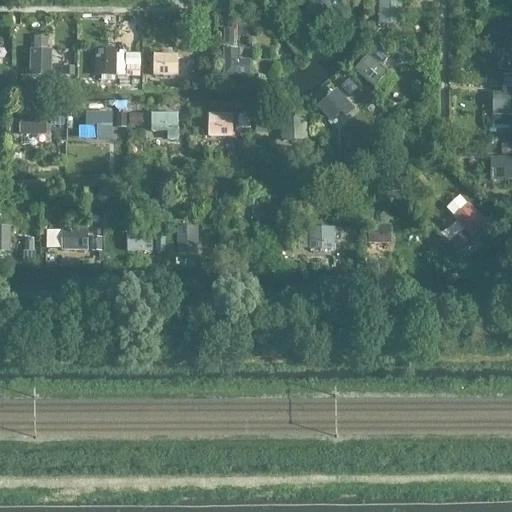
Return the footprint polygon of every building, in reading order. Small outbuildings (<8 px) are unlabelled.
[(304,0),(304,12),(334,12),(334,0),(304,0)] [(403,0),(380,0),(380,24),(402,25),(403,0)] [(245,45),(243,19),(221,21),(223,47),(245,45)] [(493,20),(494,47),(511,46),(511,21),(511,20),(493,20)] [(89,47),(89,76),(109,76),(108,46),(89,47)] [(241,47),(224,47),(224,77),(252,77),(252,58),(242,58),(241,47)] [(31,48),(32,75),(55,74),(54,48),(31,48)] [(143,65),(142,52),(127,53),(127,65),(143,65)] [(181,53),(154,54),(154,76),(181,75),(181,53)] [(197,75),(199,61),(186,59),(183,72),(197,75)] [(367,62),(351,80),(371,96),(386,78),(367,62)] [(496,126),(511,125),(511,89),(496,90),(496,126)] [(320,108),(336,125),(356,108),(340,90),(320,108)] [(114,139),(115,111),(89,110),(88,138),(114,139)] [(144,111),(144,132),(172,131),(172,110),(144,111)] [(21,112),(20,143),(38,143),(39,112),(21,112)] [(235,135),(236,113),(211,113),(210,134),(235,135)] [(277,121),(277,145),(302,145),(302,121),(277,121)] [(511,155),(511,142),(492,143),(492,156),(511,155)] [(511,157),(489,158),(490,174),(511,173),(511,157)] [(0,249),(13,249),(13,224),(0,224),(0,249)] [(55,226),(54,248),(87,250),(88,227),(55,226)] [(337,248),(337,226),(307,226),(307,248),(337,248)] [(364,227),(364,247),(388,246),(387,226),(364,227)] [(91,249),(105,249),(105,227),(91,227),(91,249)] [(183,229),(182,251),(206,252),(206,230),(183,229)] [(130,232),(130,238),(155,240),(154,251),(161,252),(162,234),(130,232)] [(153,240),(129,241),(130,252),(154,251),(153,240)]
